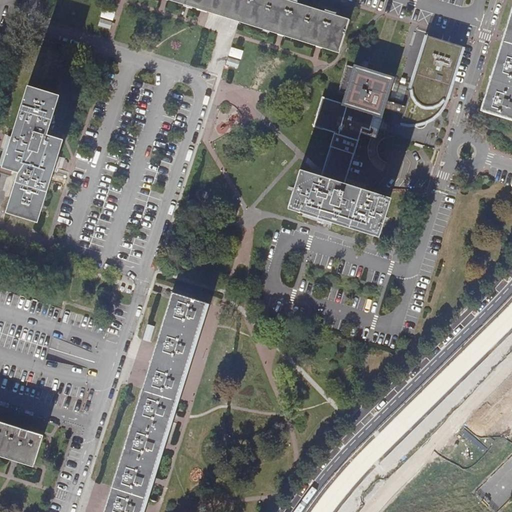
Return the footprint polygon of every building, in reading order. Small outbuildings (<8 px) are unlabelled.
[(339,53),(341,48),(200,4),(187,0),(167,0),(210,13),(227,18),(274,33),(339,53)] [(335,15),(324,12),(297,4),(286,0),(285,0),(187,0),(200,4),(341,48),(349,20),(335,15)] [(511,16),(483,111),(511,120),(511,16)] [(345,184),(361,133),(376,137),(382,116),(383,112),(405,119),(402,126),(408,127),(417,127),(423,125),(430,122),(437,118),(444,110),(448,104),(448,103),(465,49),(430,38),(413,92),(408,109),(386,103),(393,81),(352,69),(344,66),(336,89),(345,92),(341,103),(322,97),(313,127),(334,134),(321,177),(300,170),(288,208),(377,236),(389,198),(345,184)] [(28,86),(4,167),(20,172),(8,212),(38,221),(63,140),(47,135),(59,96),(28,86)] [(141,511),(206,303),(175,293),(106,511),(141,511)] [(0,453),(34,464),(43,435),(0,421),(0,453)]
